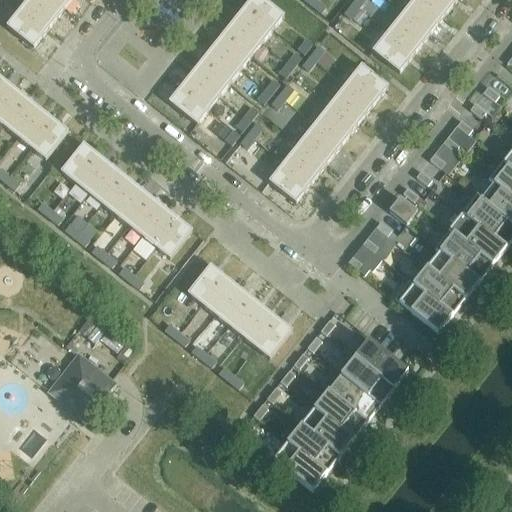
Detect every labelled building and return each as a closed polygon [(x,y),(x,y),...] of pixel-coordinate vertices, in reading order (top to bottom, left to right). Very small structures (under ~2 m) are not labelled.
[(65,13),(49,0),(31,0),(23,11),(50,32),(65,13)] [(75,0),(49,0),(65,13),(75,0)] [(259,0),(254,0),(246,11),(245,11),(273,34),(285,20),(259,0)] [(317,3),(313,0),(302,0),(302,1),(311,9),(317,3)] [(359,11),(367,1),(365,0),(356,0),(352,6),(359,11)] [(446,18),(422,0),(417,0),(404,16),(431,38),(446,18)] [(460,0),(422,0),(446,18),(460,0)] [(327,11),(317,3),(311,9),(322,17),(327,11)] [(351,21),(359,11),(352,6),(344,15),(351,21)] [(50,32),(23,11),(7,30),(34,52),(50,32)] [(245,11),(235,24),(263,47),(273,34),(245,11)] [(360,13),(353,22),(361,29),(368,20),(360,13)] [(431,38),(404,16),(389,36),(415,57),(431,38)] [(235,24),(224,38),(252,61),(263,47),(235,24)] [(415,57),(389,36),(373,55),(400,77),(415,57)] [(224,38),(213,51),(241,74),(252,61),(224,38)] [(305,59),(313,49),(307,43),(299,54),(305,59)] [(316,65),(324,54),(317,49),(309,59),(316,65)] [(213,51),(202,65),(231,87),(241,74),(213,51)] [(295,72),(303,62),(296,57),(288,67),(295,72)] [(308,74),(316,65),(309,59),(302,69),(308,74)] [(202,65),(192,78),(220,101),(231,87),(202,65)] [(287,82),(295,72),(288,67),(280,77),(287,82)] [(362,70),(347,89),(346,89),(373,110),(389,91),(362,70)] [(192,78),(181,92),(209,114),(220,101),(192,78)] [(1,81),(0,81),(0,109),(14,92),(1,81)] [(273,99),(276,96),(281,89),(275,83),(267,93),(273,99)] [(282,101),(290,91),(284,86),(281,89),(276,96),(282,101)] [(373,110),(346,89),(331,108),(358,130),(373,110)] [(500,100),(488,91),(484,97),(495,106),(500,100)] [(14,92),(0,109),(0,126),(5,131),(28,103),(14,92)] [(198,128),(209,114),(181,92),(170,106),(198,128)] [(268,106),(273,99),(267,93),(259,103),(266,108),(268,106)] [(274,111),(282,101),(276,96),(273,99),(268,106),(274,111)] [(28,103),(5,131),(19,142),(41,113),(28,103)] [(358,130),(331,108),(316,128),(342,149),(358,130)] [(486,117),(475,108),(470,114),(482,123),(486,117)] [(252,126),(260,116),(253,111),(245,121),(252,126)] [(41,113),(19,142),(32,152),(54,124),(41,113)] [(244,136),(252,126),(245,121),(237,131),(244,136)] [(54,124),(32,152),(46,164),(68,135),(54,124)] [(473,134),(462,125),(457,131),(468,140),(473,134)] [(256,142),(264,132),(257,127),(249,137),(256,142)] [(342,149),(316,128),(301,147),(327,168),(342,149)] [(233,149),(241,139),(235,134),(227,144),(233,149)] [(249,137),(241,147),(248,152),(256,142),(249,137)] [(459,150),(448,142),(443,147),(455,156),(459,150)] [(327,168),(301,147),(285,166),(312,187),(327,168)] [(62,176),(76,187),(98,159),(84,148),(62,176)] [(511,156),(503,168),(511,174),(511,156)] [(98,159),(76,187),(89,198),(111,170),(98,159)] [(446,167),(435,159),(430,164),(441,173),(446,167)] [(312,187),(285,166),(270,186),(296,207),(312,187)] [(511,174),(503,168),(490,184),(511,202),(511,174)] [(111,170),(89,198),(102,209),(125,180),(111,170)] [(0,172),(0,182),(5,187),(10,180),(0,172)] [(432,184),(421,175),(417,181),(428,190),(432,184)] [(20,188),(10,180),(5,187),(15,195),(20,188)] [(125,180),(102,209),(116,219),(138,191),(125,180)] [(511,202),(490,184),(489,185),(494,189),(482,204),(477,200),(476,201),(511,229),(511,202)] [(138,191),(116,219),(129,230),(152,202),(138,191)] [(419,201),(408,192),(403,198),(414,207),(419,201)] [(511,246),(511,229),(476,201),(463,218),(506,253),(511,246)] [(152,202),(129,230),(143,241),(165,213),(152,202)] [(418,215),(400,202),(390,215),(407,229),(412,223),(418,215)] [(43,207),(38,213),(48,221),(53,215),(43,207)] [(165,213),(143,241),(156,251),(179,223),(165,213)] [(63,223),(53,215),(48,221),(58,229),(63,223)] [(506,253),(463,218),(449,235),(493,270),(506,253)] [(179,223),(156,251),(170,263),(193,234),(179,223)] [(392,235),(381,226),(376,232),(387,241),(392,235)] [(70,228),(65,235),(75,243),(80,236),(70,228)] [(376,232),(367,243),(378,252),(374,258),(382,265),(395,248),(376,232)] [(440,256),(479,287),(493,270),(449,235),(436,252),(440,256)] [(90,244),(80,236),(75,243),(85,251),(90,244)] [(378,252),(367,243),(363,249),(374,258),(378,252)] [(97,250),(92,256),(102,264),(107,258),(97,250)] [(479,287),(440,256),(427,273),(466,304),(479,287)] [(117,266),(107,258),(102,264),(112,272),(117,266)] [(364,270),(353,261),(348,267),(360,276),(364,270)] [(188,297),(202,309),(225,280),(211,269),(188,297)] [(124,271),(119,278),(129,286),(134,279),(124,271)] [(466,304),(427,273),(414,288),(410,285),(409,286),(452,321),(466,304)] [(144,287),(134,279),(129,286),(139,294),(144,287)] [(225,280),(202,309),(216,319),(238,291),(225,280)] [(452,321),(409,286),(395,303),(438,338),(452,321)] [(229,330),(252,302),(238,291),(216,319),(229,330)] [(252,302),(229,330),(243,341),(265,313),(252,302)] [(265,313),(243,341),(256,352),(279,323),(265,313)] [(279,323),(256,352),(270,363),(293,335),(279,323)] [(327,340),(336,329),(330,324),(321,335),(327,340)] [(170,328),(165,335),(175,342),(180,336),(170,328)] [(113,330),(102,344),(117,356),(128,343),(113,330)] [(180,336),(175,342),(185,351),(190,344),(180,336)] [(314,357),(322,346),(317,341),(308,352),(314,357)] [(408,376),(369,345),(355,362),(394,394),(408,376)] [(197,350),(192,356),(202,364),(207,358),(197,350)] [(207,358),(202,364),(212,372),(217,366),(207,358)] [(300,374),(309,362),(303,358),(294,369),(300,374)] [(79,359),(61,381),(59,385),(58,390),(58,395),(59,400),(61,405),(65,409),(87,426),(117,388),(79,359)] [(394,394),(355,362),(342,379),(381,410),(394,394)] [(234,379),(224,371),(219,378),(229,386),(234,379)] [(287,391),(296,379),(290,375),(281,386),(287,391)] [(256,396),(234,379),(229,386),(250,403),(256,396)] [(381,410),(342,379),(328,396),(368,427),(381,410)] [(273,407),(282,396),(276,392),(267,403),(273,407)] [(368,427),(328,396),(315,413),(354,444),(368,427)] [(260,424),(269,413),(263,409),(254,420),(260,424)] [(354,444),(315,413),(302,430),(341,461),(354,444)] [(246,442),(254,431),(248,426),(240,438),(246,442)] [(341,461),(302,430),(288,447),(327,478),(341,461)] [(327,478),(288,447),(274,465),(313,496),(327,478)]
